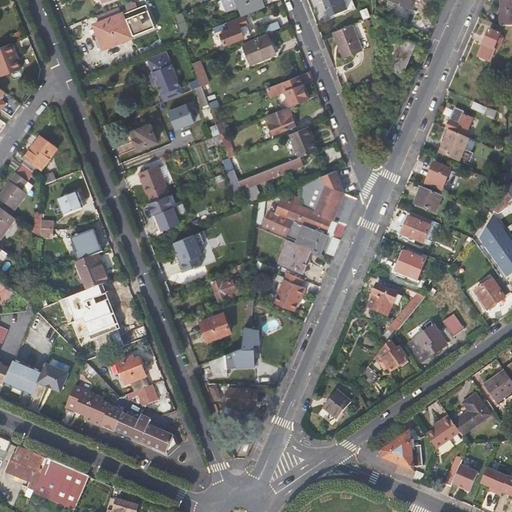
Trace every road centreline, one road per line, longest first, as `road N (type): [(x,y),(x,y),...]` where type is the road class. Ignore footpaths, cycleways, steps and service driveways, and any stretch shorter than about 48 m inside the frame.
road 1 (residential): [(64,74),(228,497)]
road 2 (residential): [(381,193),(275,441)]
road 3 (residential): [(212,508),(0,417)]
road 4 (residential): [(325,458),(511,327)]
road 5 (residential): [(381,193),(357,163),(294,0)]
road 6 (residential): [(465,0),(381,193)]
road 7 (residential): [(455,511),(325,458)]
